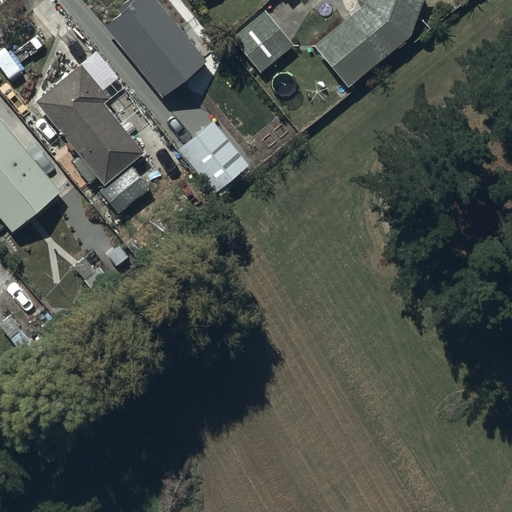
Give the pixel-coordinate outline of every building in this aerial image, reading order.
[(160,100),(204,65),(153,0),(126,0),(112,11),(117,17),(102,29),(160,100)] [(407,40),(420,0),(355,0),(354,3),(364,7),(312,48),(346,91),(407,40)] [(293,48),(264,14),(231,42),(261,76),(293,48)] [(79,67),(33,104),(103,187),(97,192),(117,215),(148,190),(129,167),(142,156),(102,108),(108,102),(79,67)] [(248,168),(211,121),(176,150),(213,196),(248,168)] [(0,223),(10,236),(60,196),(0,124),(0,223)]
